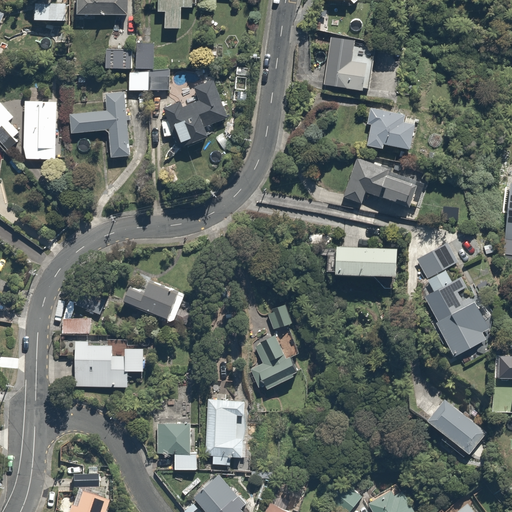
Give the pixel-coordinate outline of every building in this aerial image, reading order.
[(82,0),(82,16),(133,18),(133,0),(82,0)] [(169,31),(191,32),(192,9),(199,10),(199,0),(160,0),(160,14),(170,14),(169,31)] [(35,4),(36,21),(70,21),(69,3),(35,4)] [(353,38),(326,34),(318,85),(363,92),(370,47),(352,44),(353,38)] [(132,93),(169,93),(169,73),(154,73),(155,46),(137,45),(137,52),(137,72),(132,72),(132,93)] [(109,51),(109,72),(132,72),(137,72),(137,52),(109,51)] [(201,102),(189,107),(187,101),(166,109),(182,152),(217,139),(212,126),(230,119),(216,81),(196,89),(201,102)] [(74,117),(76,138),(112,134),(114,158),(135,156),(129,95),(108,97),(109,113),(74,117)] [(0,140),(12,153),(23,144),(18,138),(22,135),(11,123),(17,118),(1,101),(0,102),(0,140)] [(62,103),(29,102),(26,159),(59,161),(62,103)] [(368,125),(363,145),(380,149),(381,143),(408,149),(414,123),(401,121),(403,113),(365,106),(362,123),(368,125)] [(387,172),(389,165),(354,155),(341,195),(359,200),(362,192),(410,206),(417,181),(387,172)] [(502,254),(511,254),(511,181),(505,182),(502,254)] [(445,241),(413,257),(428,289),(419,294),(449,355),(491,335),(445,241)] [(329,244),(329,272),(392,273),(393,245),(329,244)] [(141,288),(122,281),(116,299),(162,316),(172,288),(145,277),(141,288)] [(76,285),(69,302),(99,313),(105,296),(76,285)] [(281,301),(263,309),(272,329),(290,321),(281,301)] [(58,316),(58,332),(98,333),(98,317),(58,316)] [(294,378),(273,332),(253,341),(262,362),(252,366),(264,392),(294,378)] [(70,357),(69,385),(127,387),(127,371),(141,371),(142,339),(59,337),(58,357),(70,357)] [(445,393),(424,376),(403,402),(466,453),(484,431),(442,397),(445,393)] [(208,463),(230,464),(230,455),(244,456),(247,398),(205,396),(203,454),(208,454),(208,463)] [(172,469),(195,469),(195,431),(187,431),(187,421),(156,421),(156,454),(172,454),(172,469)] [(69,471),(69,489),(80,489),(73,511),(111,511),(112,511),(106,510),(112,492),(105,490),(106,472),(69,471)] [(217,474),(190,498),(202,511),(244,511),(229,496),(234,492),(217,474)] [(354,511),(365,495),(339,479),(326,500),(345,511),(354,511)] [(260,511),(294,511),(293,511),(301,490),(279,482),(272,502),(266,499),(260,511)] [(390,490),(366,503),(371,511),(420,511),(406,486),(392,494),(390,490)] [(473,511),(465,501),(450,511),(473,511)]
